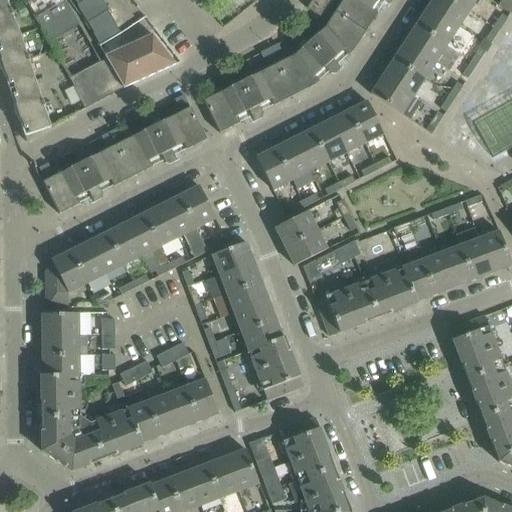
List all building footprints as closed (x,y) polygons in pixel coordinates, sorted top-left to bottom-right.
[(34,82),(19,37),(4,0),(0,0),(0,70),(0,71),(2,70),(8,89),(34,82)] [(22,0),(25,4),(35,21),(63,1),(62,0),(22,0)] [(119,33),(100,0),(71,0),(99,44),(119,33)] [(321,19),(322,18),(327,10),(333,1),(333,0),(311,0),(306,9),(321,19)] [(382,5),(384,0),(343,0),(339,6),(333,1),(327,10),(364,35),(377,14),(385,13),(388,9),(382,5)] [(468,11),(450,0),(432,0),(427,8),(457,28),(468,11)] [(450,0),(468,11),(474,0),(450,0)] [(510,12),(511,8),(511,0),(500,0),(498,5),(510,12)] [(427,8),(416,26),(446,45),(458,52),(469,36),(457,28),(427,8)] [(327,72),(338,63),(343,69),(347,65),(347,57),(352,53),(364,35),(327,10),(322,18),(329,22),(323,30),(293,56),(277,65),(294,97),(314,86),(319,82),(318,81),(328,73),(327,72)] [(497,31),(506,17),(501,14),(492,27),(497,31)] [(446,45),(416,26),(404,43),(435,63),(446,45)] [(489,43),(497,31),(492,27),(484,39),(489,43)] [(301,36),(297,30),(289,36),(294,42),(301,36)] [(175,65),(152,35),(104,57),(106,59),(105,59),(122,89),(175,65)] [(435,63),(404,43),(393,60),(424,80),(435,63)] [(263,61),(281,52),(277,45),(259,54),(263,61)] [(476,66),(485,52),(479,49),(471,62),(476,66)] [(424,80),(393,60),(382,77),(413,97),(424,80)] [(467,79),(476,66),(471,62),(462,75),(467,79)] [(226,79),(245,70),(241,63),(223,72),(226,79)] [(110,96),(94,65),(81,72),(97,102),(110,96)] [(248,118),(260,112),(260,113),(273,106),(274,107),(294,97),(277,65),(202,103),(219,135),(239,124),(246,127),(251,125),(248,118)] [(97,102),(81,72),(68,79),(84,109),(97,102)] [(413,97),(382,77),(371,95),(401,115),(402,114),(409,119),(420,101),(413,97)] [(43,109),(34,82),(8,89),(13,106),(12,107),(16,120),(18,120),(23,136),(49,128),(43,109)] [(207,89),(203,82),(194,86),(198,93),(207,89)] [(454,100),(462,87),(456,83),(448,96),(454,100)] [(511,131),(511,103),(508,93),(481,105),(495,139),(511,131)] [(186,102),(183,95),(174,100),(177,106),(186,102)] [(445,113),(454,100),(448,96),(440,109),(445,113)] [(383,135),(374,116),(367,102),(347,112),(364,145),(383,135)] [(150,167),(175,154),(178,161),(183,158),(185,151),(205,141),(189,108),(116,145),(131,178),(151,168),(150,167)] [(140,126),(158,116),(155,109),(137,119),(140,126)] [(364,145),(347,112),(329,121),(346,154),(364,145)] [(435,129),(443,116),(437,113),(429,126),(435,129)] [(346,154),(329,121),(311,130),(328,163),(346,154)] [(104,144),(121,135),(118,128),(100,137),(104,144)] [(328,163),(311,130),(292,140),(309,173),(328,163)] [(309,173),(292,140),(274,149),(291,182),(309,173)] [(112,188),(131,178),(116,145),(42,183),(58,215),(77,205),(85,207),(90,205),(87,199),(99,193),(111,187),(112,188)] [(85,153),(82,147),(73,151),(76,158),(85,153)] [(291,182),(274,149),(255,159),(272,191),(291,182)] [(391,164),(388,158),(374,165),(377,171),(391,164)] [(41,175),(50,170),(47,164),(37,168),(41,175)] [(377,171),(374,165),(361,172),(364,178),(377,171)] [(340,189),(355,182),(352,176),(337,183),(340,189)] [(503,192),(511,187),(511,179),(500,186),(503,192)] [(340,189),(337,183),(324,190),(327,196),(340,189)] [(215,218),(199,187),(198,185),(179,195),(196,228),(215,218)] [(318,201),(315,194),(300,201),(304,208),(318,201)] [(196,228),(179,195),(160,204),(177,237),(183,234),(189,246),(188,247),(193,258),(207,251),(204,245),(204,246),(195,228),(196,228)] [(467,208),(482,202),(479,196),(464,202),(467,208)] [(304,208),(300,201),(287,208),(290,215),(304,208)] [(349,215),(342,201),(336,204),(343,218),(349,215)] [(462,209),(460,203),(445,209),(447,215),(462,209)] [(177,237),(160,204),(141,214),(158,247),(159,247),(177,237)] [(433,220),(447,215),(445,209),(431,214),(433,220)] [(317,231),(307,212),(274,228),(284,247),(317,231)] [(158,247),(141,214),(124,223),(141,256),(150,251),(159,268),(154,270),(157,276),(171,269),(168,263),(167,263),(159,247),(158,247)] [(356,228),(349,215),(343,218),(350,231),(356,228)] [(424,224),(422,218),(407,223),(409,229),(424,224)] [(141,256),(124,223),(106,232),(122,265),(141,256)] [(409,229),(407,223),(393,229),(395,235),(409,229)] [(326,250),(317,231),(284,247),(294,267),(326,250)] [(122,265),(106,232),(87,241),(104,274),(122,265)] [(511,266),(498,232),(479,239),(492,274),(511,266)] [(207,251),(221,244),(218,238),(204,245),(207,251)] [(492,274),(479,239),(459,247),(472,281),(492,274)] [(104,274),(87,241),(69,250),(86,283),(104,274)] [(318,259),(301,267),(306,281),(324,272),(359,253),(354,242),(318,259)] [(253,262),(245,243),(211,256),(218,275),(253,262)] [(472,281),(459,247),(440,254),(453,289),(472,281)] [(86,283),(69,250),(51,260),(54,267),(46,271),(46,308),(68,308),(68,293),(86,283)] [(453,289),(440,254),(421,261),(434,296),(453,289)] [(185,262),(181,256),(168,263),(171,269),(185,262)] [(434,296),(421,261),(402,268),(415,303),(416,302),(434,296)] [(253,262),(218,275),(225,294),(260,281),(253,262)] [(415,303),(402,268),(358,285),(372,321),(417,304),(416,302),(415,303)] [(193,285),(187,270),(181,272),(186,287),(193,285)] [(134,288),(148,281),(145,275),(131,282),(134,288)] [(267,299),(260,281),(225,294),(232,312),(267,299)] [(120,295),(134,288),(131,282),(117,289),(120,295)] [(372,321),(358,285),(314,302),(328,338),(372,321)] [(200,303),(194,289),(188,292),(194,306),(200,303)] [(98,306),(112,299),(109,293),(95,300),(98,306)] [(274,319),(267,299),(232,312),(240,332),(274,319)] [(200,303),(194,306),(200,321),(206,319),(200,303)] [(78,334),(78,314),(41,315),(41,336),(79,335),(78,334)] [(509,383),(483,317),(447,331),(473,397),(509,383)] [(274,319),(240,332),(247,350),(281,337),(274,319)] [(214,341),(209,327),(203,330),(208,343),(214,341)] [(85,356),(85,335),(85,334),(78,334),(79,335),(41,336),(42,356),(79,355),(79,356),(85,356)] [(281,337),(247,350),(251,360),(266,400),(293,390),(303,386),(288,347),(283,336),(281,337)] [(220,356),(214,341),(208,343),(214,358),(220,356)] [(183,343),(174,347),(177,353),(186,348),(185,348),(183,343)] [(174,347),(165,352),(168,357),(172,355),(177,353),(174,347)] [(177,353),(172,355),(175,360),(188,354),(186,348),(177,353)] [(165,352),(156,356),(159,362),(168,357),(165,352)] [(79,375),(79,356),(79,355),(42,356),(42,375),(79,376),(79,375)] [(168,357),(159,362),(162,367),(175,360),(172,355),(168,357)] [(146,361),(133,368),(136,373),(140,371),(149,366),(146,361)] [(140,371),(136,373),(139,379),(152,372),(149,366),(140,371)] [(241,409),(226,372),(224,366),(218,368),(234,412),(241,409)] [(258,403),(244,366),(226,372),(241,409),(258,403)] [(133,368),(120,374),(122,380),(131,375),(136,373),(133,368)] [(131,375),(122,380),(125,386),(139,379),(136,373),(131,375)] [(142,445),(142,444),(128,408),(95,420),(96,421),(90,423),(79,416),(79,410),(84,410),(84,400),(79,400),(79,384),(84,384),(83,375),(79,375),(79,376),(42,375),(40,375),(41,452),(71,472),(142,445)] [(218,415),(204,379),(185,387),(198,422),(218,415)] [(123,397),(118,383),(117,383),(111,385),(116,399),(123,397)] [(511,448),(511,391),(509,383),(473,397),(498,463),(511,448)] [(198,422),(185,387),(166,394),(179,429),(198,422)] [(179,429),(166,394),(146,401),(160,437),(179,429)] [(160,437),(146,401),(128,408),(142,444),(160,437)] [(305,423),(280,432),(286,448),(284,448),(294,474),(289,475),(291,482),(298,480),(332,467),(319,432),(314,419),(305,423)] [(511,469),(511,448),(498,463),(511,469)] [(258,484),(245,450),(226,457),(239,491),(258,484)] [(281,486),(269,456),(255,462),(267,491),(281,486)] [(239,491),(226,457),(206,465),(219,499),(239,491)] [(219,499),(206,465),(187,472),(200,506),(219,499)] [(326,511),(349,511),(332,467),(298,480),(287,484),(294,503),(304,499),(308,510),(326,511)] [(183,511),(200,506),(187,472),(168,479),(180,511),(183,511)] [(150,486),(149,486),(159,511),(180,511),(168,479),(150,486)] [(159,511),(149,486),(150,486),(149,484),(110,499),(114,511),(159,511)] [(286,499),(281,486),(267,491),(272,505),(286,499)] [(482,511),(483,497),(443,511),(482,511)] [(511,511),(511,510),(483,497),(482,511),(511,511)] [(114,511),(110,499),(75,511),(114,511)]
